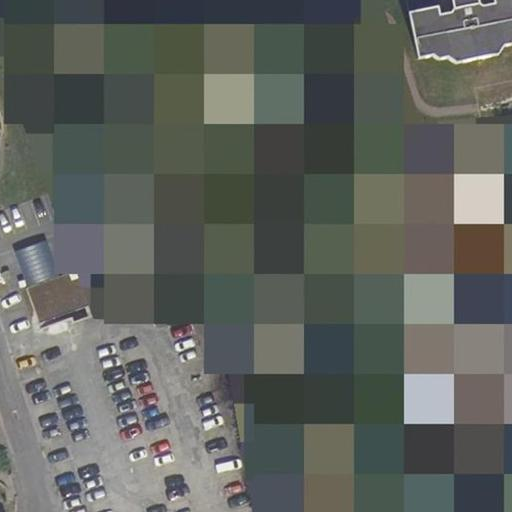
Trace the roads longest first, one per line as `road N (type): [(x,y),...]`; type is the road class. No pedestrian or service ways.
road 1 (unknown): [(218,511),(154,320),(132,318),(69,336)]
road 2 (unknown): [(129,511),(69,336)]
road 3 (residential): [(39,511),(0,380)]
